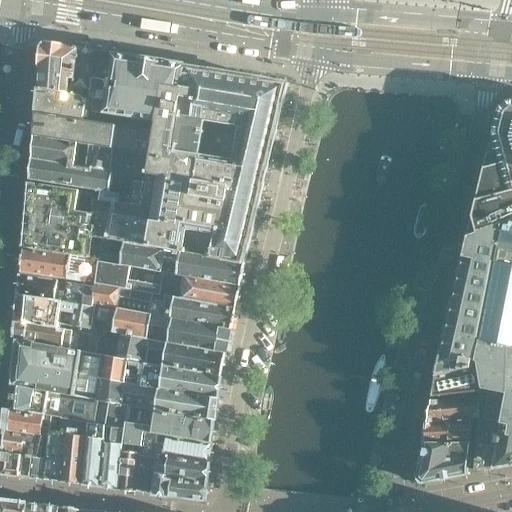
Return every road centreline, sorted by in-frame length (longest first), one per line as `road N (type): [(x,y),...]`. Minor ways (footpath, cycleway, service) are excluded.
road 1 (residential): [(323,35),(241,382),(224,511)]
road 2 (residential): [(394,511),(489,73)]
road 3 (residential): [(0,306),(27,0)]
road 4 (tertiary): [(95,0),(323,35)]
road 5 (residential): [(0,488),(209,511)]
road 6 (tertiary): [(501,26),(371,15),(323,35)]
road 7 (tertiary): [(323,35),(363,61),(489,73)]
